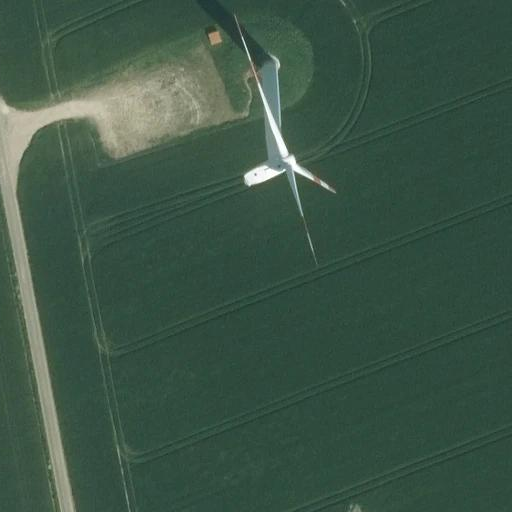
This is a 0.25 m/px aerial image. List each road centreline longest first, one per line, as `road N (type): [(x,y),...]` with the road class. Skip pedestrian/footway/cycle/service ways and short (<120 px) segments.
road 1 (track): [(0,116),(71,511)]
road 2 (track): [(5,143),(52,109),(152,105),(225,86)]
